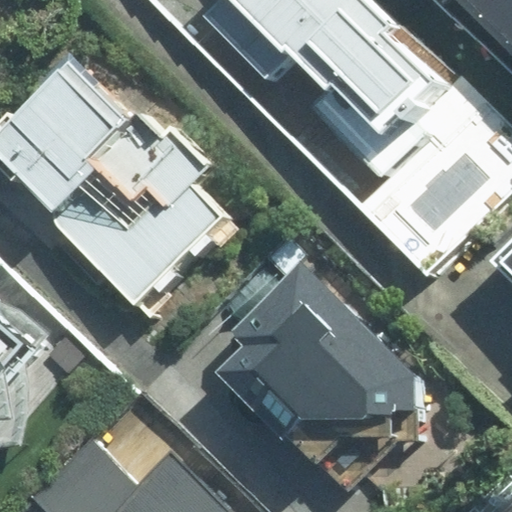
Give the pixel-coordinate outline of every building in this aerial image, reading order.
[(235,0),(215,21),(278,83),(305,56),(341,91),(322,110),(394,181),(440,135),(429,125),(444,111),(437,104),(457,85),(405,34),(411,29),(381,0),(235,0)] [(511,0),(468,0),(511,42),(511,0)] [(7,147),(0,154),(0,155),(32,186),(37,181),(71,213),(51,234),(105,286),(114,276),(159,319),(248,227),(205,186),(224,166),(184,128),(175,137),(155,118),(149,125),(115,92),(120,87),(87,55),(55,88),(60,93),(33,121),(27,115),(1,142),(7,147)] [(511,226),(498,241),(511,254),(511,258),(507,263),(511,268),(511,226)] [(314,265),(252,331),(255,333),(238,352),(253,366),(242,377),(277,409),(266,420),(334,487),(341,480),(350,485),(360,486),(410,443),(429,443),(432,409),(432,379),(314,265)] [(0,450),(31,447),(37,428),(37,407),(35,361),(41,355),(0,292),(0,450)] [(51,511),(249,511),(189,453),(153,488),(101,438),(39,500),(51,511)]
